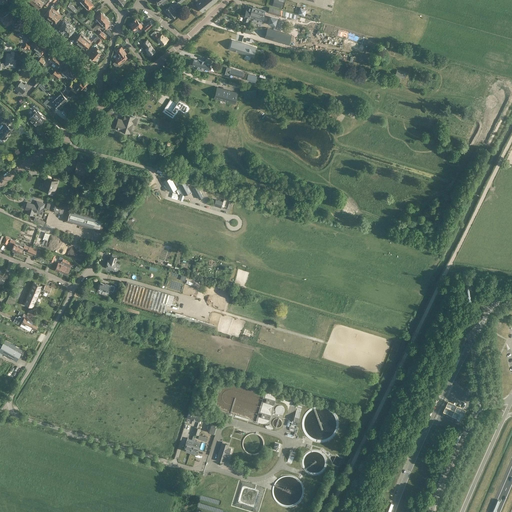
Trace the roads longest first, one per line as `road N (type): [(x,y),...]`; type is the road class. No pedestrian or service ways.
road 1 (track): [(328,511),(511,138)]
road 2 (track): [(376,357),(87,267)]
road 3 (residential): [(9,404),(72,289),(0,254)]
road 4 (residential): [(234,223),(165,196),(151,169),(55,141)]
road 5 (track): [(72,289),(156,178)]
road 6 (track): [(237,264),(114,229)]
